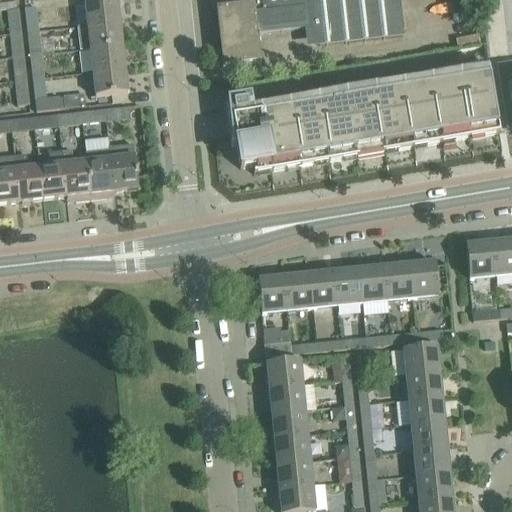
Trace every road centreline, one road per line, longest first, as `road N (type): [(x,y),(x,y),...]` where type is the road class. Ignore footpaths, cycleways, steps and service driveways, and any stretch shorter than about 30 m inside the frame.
road 1 (secondary): [(194,244),(511,186)]
road 2 (residential): [(224,511),(194,244)]
road 3 (residential): [(194,244),(165,0)]
road 4 (secondary): [(0,268),(194,244)]
